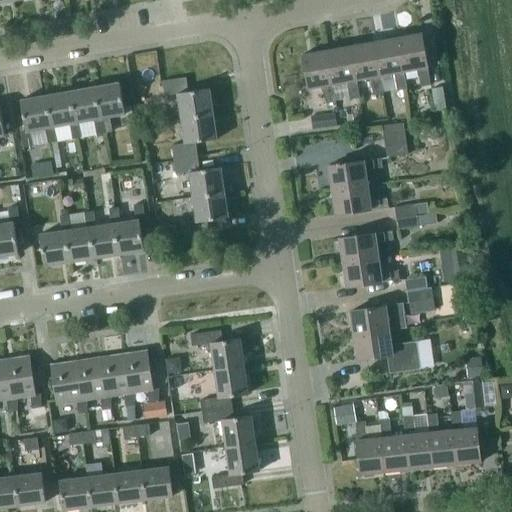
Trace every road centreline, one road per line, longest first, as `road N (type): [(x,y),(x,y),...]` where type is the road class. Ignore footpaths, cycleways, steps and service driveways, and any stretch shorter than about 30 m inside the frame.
road 1 (residential): [(0,312),(283,270)]
road 2 (unclassified): [(283,270),(244,22)]
road 3 (residential): [(0,61),(244,22)]
road 4 (unclassified): [(319,511),(283,270)]
